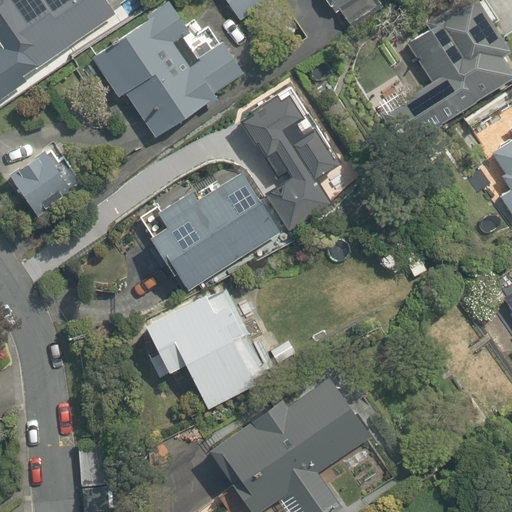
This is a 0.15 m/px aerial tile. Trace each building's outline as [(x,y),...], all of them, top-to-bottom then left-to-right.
[(0,0),(0,94),(114,16),(102,0),(15,0),(0,0)] [(268,0),(220,0),(241,24),(268,0)] [(315,0),(326,17),(336,11),(346,28),(381,7),(376,0),(315,0)] [(472,0),(406,44),(432,83),(384,116),(406,149),(511,78),(511,49),(478,0),(472,0)] [(124,94),(153,140),(213,101),(211,97),(240,78),(218,45),(190,64),(158,15),(97,54),(101,59),(91,65),(114,101),(124,94)] [(314,183),(334,170),(324,155),(285,96),(236,130),(275,188),(259,199),(286,239),(304,226),(331,208),(314,183)] [(51,143),(0,178),(29,219),(79,184),(51,143)] [(511,143),(491,158),(511,189),(511,143)] [(276,235),(236,175),(139,240),(179,300),(276,235)] [(411,245),(396,254),(411,278),(426,269),(411,245)] [(230,344),(251,334),(226,284),(137,328),(162,378),(179,370),(202,415),(252,390),(230,344)] [(245,426),(205,454),(245,511),(265,511),(276,504),(281,511),(335,511),(342,508),(319,475),(368,440),(327,381),(285,411),(279,402),(245,426)] [(477,389),(451,408),(470,435),(482,426),(496,416),(477,389)] [(496,416),(482,426),(509,465),(511,463),(511,405),(496,416)] [(104,445),(76,446),(78,487),(105,486),(104,445)]
